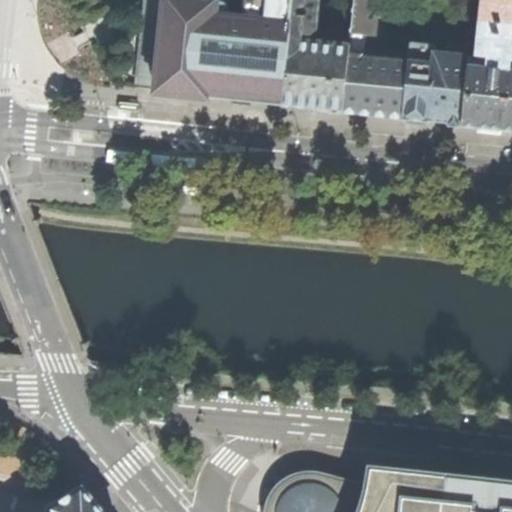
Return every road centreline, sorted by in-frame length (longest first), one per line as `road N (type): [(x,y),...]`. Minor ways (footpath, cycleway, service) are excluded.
road 1 (tertiary): [(511,180),(296,158),(212,136),(38,120),(0,129)]
road 2 (residential): [(0,213),(77,394),(170,511)]
road 3 (residential): [(211,511),(215,483),(230,462),(255,445),(288,439),(511,460)]
